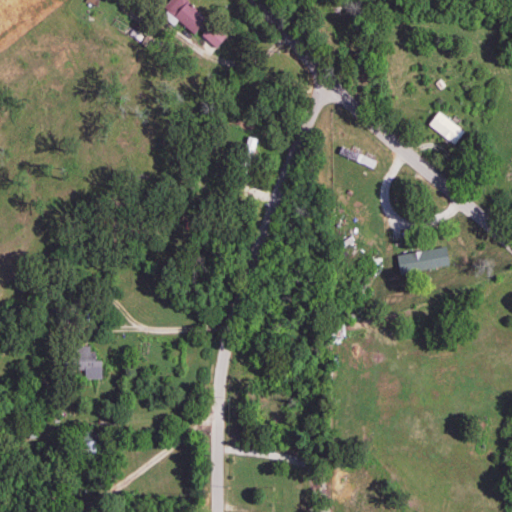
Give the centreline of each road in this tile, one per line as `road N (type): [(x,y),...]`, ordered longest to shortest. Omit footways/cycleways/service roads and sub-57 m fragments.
road 1 (residential): [(340,83),(278,163),(231,315),(222,511)]
road 2 (residential): [(511,237),(355,100),(277,0)]
